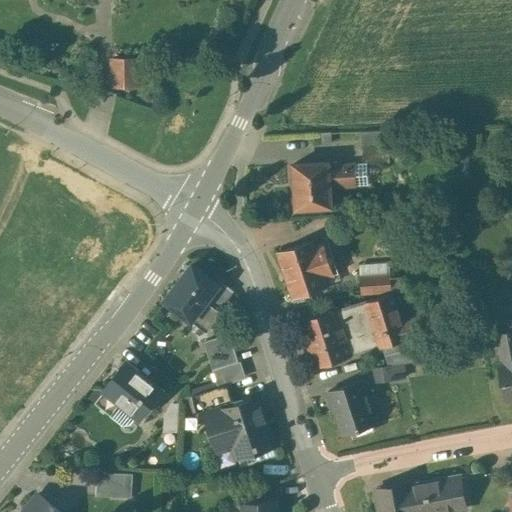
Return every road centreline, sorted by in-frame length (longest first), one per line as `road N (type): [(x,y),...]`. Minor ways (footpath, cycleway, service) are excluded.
road 1 (tertiary): [(195,208),(152,276),(0,468)]
road 2 (residential): [(195,208),(248,268),(315,472)]
road 3 (tertiary): [(295,0),(195,208)]
road 4 (tertiary): [(0,104),(195,208)]
road 5 (residential): [(315,472),(511,435)]
